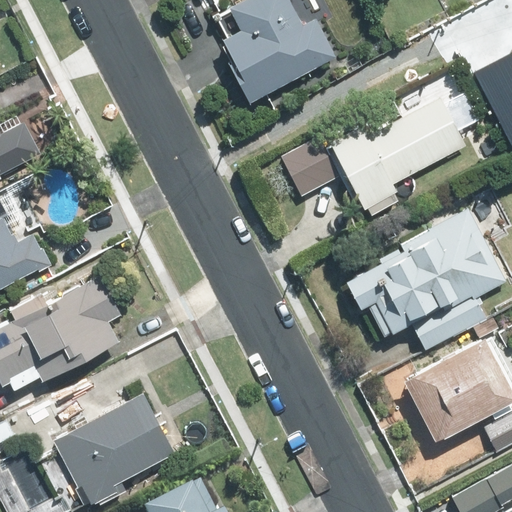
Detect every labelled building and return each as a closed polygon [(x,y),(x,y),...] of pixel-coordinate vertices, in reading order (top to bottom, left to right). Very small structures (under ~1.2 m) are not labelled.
[(250,101),(336,56),(316,17),(304,23),(291,0),(238,0),(228,5),(240,27),(217,39),(250,101)] [(363,122),(329,139),(364,207),(398,189),(394,182),(468,144),(442,94),(368,132),(363,122)] [(0,180),(2,179),(0,174),(0,173),(42,152),(25,119),(1,131),(0,129),(0,180)] [(338,178),(316,137),(277,159),(300,199),(338,178)] [(476,295),(506,279),(467,206),(377,254),(380,260),(346,278),(361,306),(368,303),(385,336),(411,322),(425,349),(487,316),(476,295)] [(0,290),(53,264),(36,231),(17,241),(3,214),(0,216),(0,290)] [(41,380),(119,340),(109,320),(122,313),(101,272),(0,324),(0,379),(7,392),(39,376),(41,380)] [(511,399),(511,386),(485,334),(402,377),(434,439),(511,399)] [(175,451),(143,390),(52,438),(90,509),(127,489),(121,479),(175,451)] [(511,416),(485,430),(496,451),(511,442),(511,416)] [(23,446),(0,456),(0,503),(4,511),(54,511),(48,499),(23,446)] [(511,511),(511,462),(452,494),(460,511),(511,511)] [(224,511),(223,510),(220,511),(217,511),(200,480),(143,511),(224,511)]
